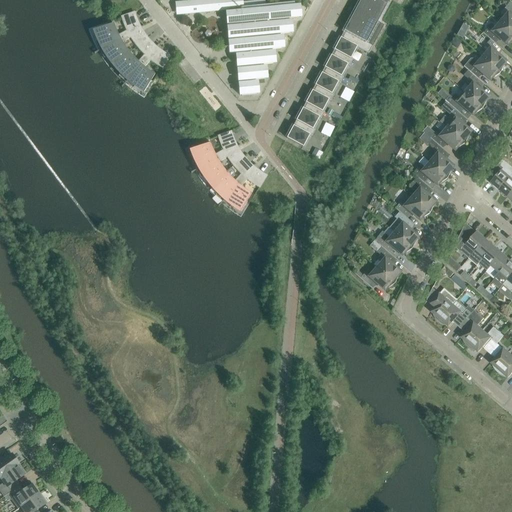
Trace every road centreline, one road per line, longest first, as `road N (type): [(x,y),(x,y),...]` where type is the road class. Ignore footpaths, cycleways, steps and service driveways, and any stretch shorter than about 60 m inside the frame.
road 1 (residential): [(148,0),(257,137),(331,0)]
road 2 (residential): [(511,406),(407,310),(464,191)]
